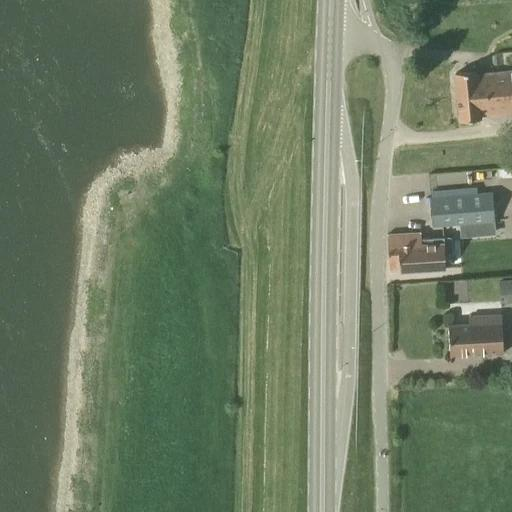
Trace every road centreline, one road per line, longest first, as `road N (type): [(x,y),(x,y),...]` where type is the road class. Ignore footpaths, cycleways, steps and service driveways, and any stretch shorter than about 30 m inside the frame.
road 1 (unclassified): [(383,511),(378,213),(395,71),(385,49),(330,45)]
road 2 (primary): [(321,511),(330,45)]
